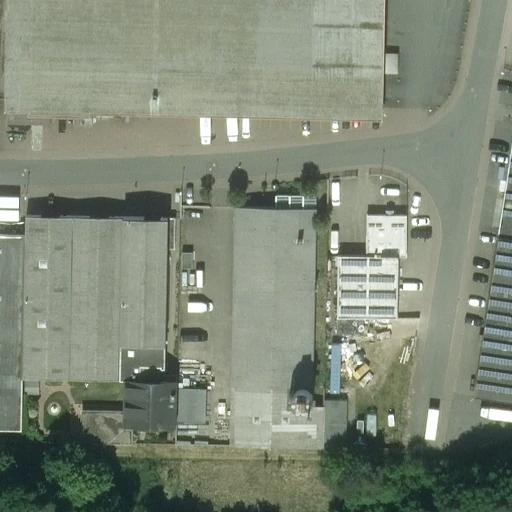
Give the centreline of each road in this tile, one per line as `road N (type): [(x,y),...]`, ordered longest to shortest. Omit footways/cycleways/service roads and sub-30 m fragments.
road 1 (residential): [(0,173),(324,158),(434,142),(476,113)]
road 2 (residential): [(476,113),(422,438)]
